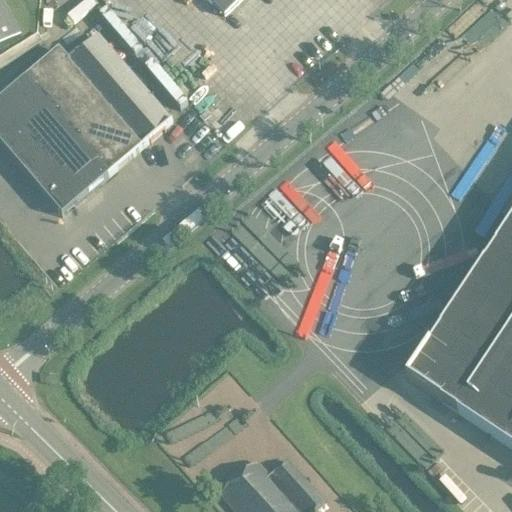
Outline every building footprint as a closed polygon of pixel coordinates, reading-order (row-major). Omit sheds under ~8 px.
[(0,0),(0,48),(21,37),(0,0)] [(206,0),(224,17),(241,0),(206,0)] [(70,64),(59,51),(0,101),(0,144),(62,218),(108,178),(172,124),(99,39),(70,64)] [(366,242),(422,299),(456,266),(400,209),(366,242)] [(511,224),(407,381),(511,451),(511,224)] [(287,463),(269,479),(255,464),(219,495),(234,511),(318,511),(325,506),(317,497),(320,495),(317,491),(314,494),(287,463)]
